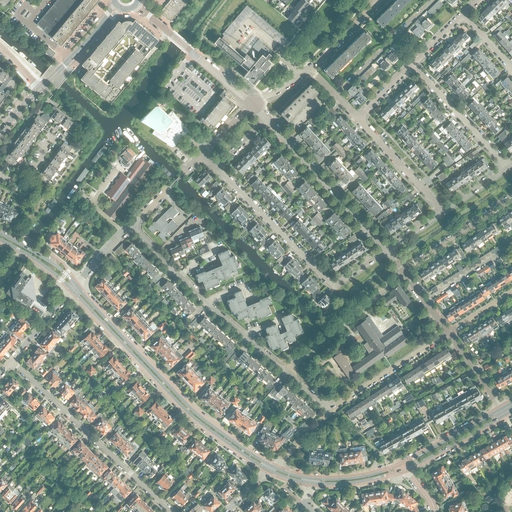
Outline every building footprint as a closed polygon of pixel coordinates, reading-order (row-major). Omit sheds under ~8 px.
[(73,10),(81,0),(56,0),(37,24),(40,27),(45,31),(51,36),(57,30),(62,23),(73,10)] [(83,19),(94,6),(87,0),(81,0),(73,10),(83,19)] [(179,10),(184,5),(177,0),(172,0),(170,3),(179,10)] [(309,4),(304,0),(300,0),(298,3),(305,9),(304,9),(308,12),(310,10),(306,7),(309,4)] [(395,15),(408,2),(406,0),(396,0),(388,8),(395,15)] [(506,6),(509,3),(505,0),(495,0),(494,1),(502,9),(506,5),(506,6)] [(498,13),(502,9),(494,1),(490,5),(496,11),(498,13)] [(175,15),(179,10),(170,3),(166,8),(175,15)] [(304,9),(305,9),(298,3),(294,8),(295,9),(302,14),(302,15),(305,18),(307,16),(302,12),(304,9)] [(289,41),(286,38),(247,5),(222,34),(224,36),(222,38),(219,37),(214,42),(216,44),(217,44),(240,64),(248,71),(244,75),(244,76),(246,78),(247,79),(246,80),(249,83),(250,82),(254,84),(271,63),(272,63),(268,59),(274,52),(272,51),(273,50),(259,39),(253,47),(262,54),(256,62),(246,54),(244,57),(229,45),(230,43),(227,41),(228,39),(229,39),(248,17),(284,48),(289,41)] [(496,11),(490,5),(486,9),(492,15),(496,11)] [(171,21),(175,15),(166,8),(162,12),(166,16),(171,21)] [(383,27),(395,15),(388,8),(376,20),(383,27)] [(302,15),(302,14),(295,9),(291,13),(298,19),(301,22),(303,21),(299,18),(302,15)] [(488,19),(492,15),(486,9),(482,13),(488,19)] [(72,32),(83,19),(73,10),(62,23),(72,32)] [(298,19),(291,13),(287,18),(294,24),(297,27),(299,25),(295,23),(298,19)] [(484,24),(488,19),(482,13),(478,17),(484,24)] [(424,29),(425,28),(427,30),(432,25),(426,18),(421,23),(418,20),(416,22),(424,29)] [(86,60),(82,66),(87,70),(80,78),(111,104),(148,60),(145,57),(159,40),(156,38),(138,23),(136,21),(134,23),(133,22),(132,22),(128,21),(127,21),(122,23),(121,24),(118,22),(117,25),(117,24),(87,60),(86,60)] [(422,31),(424,29),(416,22),(414,23),(418,27),(413,32),(419,38),(424,33),(422,31)] [(61,45),(72,32),(62,23),(51,36),(61,45)] [(499,31),(501,30),(499,28),(494,32),(496,34),(494,36),(499,41),(505,37),(499,31)] [(351,45),(358,52),(372,38),(365,31),(351,45)] [(468,41),(467,39),(469,36),(464,31),(459,36),(464,41),(466,43),(468,41)] [(459,46),(464,41),(459,36),(454,40),(459,46)] [(504,47),(509,42),(505,37),(499,41),(504,47)] [(455,50),(459,46),(454,40),(450,45),(455,50)] [(345,64),(358,52),(351,45),(338,57),(345,64)] [(450,55),(455,50),(450,45),(445,49),(450,55)] [(49,47),(46,51),(55,58),(58,55),(49,47)] [(446,59),(450,55),(445,49),(440,54),(446,59)] [(475,62),(477,60),(483,54),(479,49),(473,55),(475,58),(473,60),(475,62)] [(390,62),(391,61),(394,63),(399,58),(392,51),(386,57),(385,56),(384,57),(386,58),(390,62)] [(441,64),(446,59),(440,54),(436,58),(441,64)] [(461,62),(463,64),(471,56),(469,54),(461,62)] [(481,64),(487,59),(483,54),(477,60),(481,64)] [(332,77),(345,64),(338,57),(325,70),(332,77)] [(388,63),(390,62),(386,58),(379,65),(386,71),(391,66),(388,63)] [(436,68),(441,64),(436,58),(431,63),(436,68)] [(485,69),(492,63),(487,59),(481,64),(485,69)] [(487,76),(489,74),(496,68),(492,63),(485,69),(483,71),(487,76)] [(0,105),(8,95),(2,91),(11,79),(12,79),(13,79),(14,79),(14,78),(14,77),(13,76),(0,66),(0,81),(3,84),(0,87),(0,105)] [(493,78),(500,73),(496,68),(489,74),(493,78)] [(450,86),(457,79),(453,74),(445,81),(450,86)] [(511,82),(507,77),(505,79),(503,77),(494,85),(496,87),(500,83),(505,89),(507,87),(507,88),(511,82)] [(454,91),(462,84),(457,79),(450,86),(454,91)] [(407,86),(414,93),(415,93),(413,91),(418,87),(412,81),(407,86)] [(482,86),(486,91),(491,87),(487,82),(482,86)] [(293,117),(319,92),(310,84),(281,113),(289,122),(293,117)] [(459,95),(466,88),(462,84),(454,91),(459,95)] [(472,92),(474,94),(481,87),(479,85),(472,92)] [(360,88),(357,90),(353,86),(347,92),(352,97),(354,95),(355,96),(362,90),(360,88)] [(412,95),(414,93),(407,86),(403,91),(408,96),(411,94),(412,95)] [(469,95),(470,93),(466,88),(459,95),(463,100),(469,95)] [(227,93),(224,90),(219,95),(223,98),(205,119),(203,118),(200,121),(202,123),(203,122),(214,131),(222,121),(223,121),(227,115),(236,105),(227,97),(229,94),(227,93)] [(363,91),(362,90),(355,96),(357,98),(355,100),(360,105),(366,99),(361,94),(363,91)] [(404,101),(408,96),(403,91),(398,95),(405,102),(404,101)] [(403,104),(405,102),(398,95),(393,100),(400,107),(399,105),(401,103),(403,104)] [(425,109),(433,102),(428,98),(426,99),(424,98),(417,104),(419,106),(421,105),(425,109)] [(396,111),(400,107),(393,100),(388,105),(394,110),(396,111)] [(472,110),(478,105),(474,100),(468,105),(472,110)] [(430,114),(437,107),(433,102),(425,109),(430,114)] [(389,115),(394,110),(388,105),(384,109),(391,116),(389,115)] [(477,115),(483,110),(478,105),(472,110),(477,115)] [(80,125),(58,108),(55,106),(54,106),(53,106),(53,107),(53,108),(53,109),(56,111),(52,116),(51,118),(73,134),(80,125)] [(168,114),(159,107),(159,106),(158,106),(157,106),(156,106),(155,106),(155,107),(144,117),(140,120),(141,121),(142,120),(155,129),(153,132),(152,134),(173,148),(177,141),(182,136),(189,131),(172,110),(168,114)] [(434,119),(442,112),(437,107),(430,114),(434,119)] [(386,121),(391,116),(384,109),(379,114),(385,119),(386,121)] [(481,120),(487,114),(483,110),(477,115),(481,120)] [(442,112),(434,119),(439,123),(440,122),(446,117),(442,112)] [(51,118),(52,116),(50,114),(43,115),(41,117),(47,122),(51,118)] [(486,124),(491,119),(487,114),(481,120),(486,124)] [(47,122),(41,117),(38,115),(31,124),(32,125),(29,129),(26,127),(13,144),(16,147),(13,150),(12,150),(5,159),(14,166),(18,161),(19,160),(47,122)] [(313,124),(317,121),(313,116),(309,120),(313,124)] [(339,126),(344,120),(340,116),(334,121),(339,126)] [(490,129),(496,124),(491,119),(486,124),(490,129)] [(343,130),(349,125),(344,120),(339,126),(343,130)] [(451,122),(449,124),(446,122),(441,126),(448,134),(455,127),(451,122)] [(400,137),(408,130),(401,123),(394,130),(396,132),(400,137)] [(496,124),(490,129),(495,134),(500,129),(496,124)] [(348,135),(353,130),(349,125),(343,130),(348,135)] [(305,139),(312,133),(307,127),(300,134),(305,139)] [(455,127),(448,134),(452,138),(454,137),(460,131),(455,127)] [(352,140),(358,135),(353,130),(348,135),(346,137),(350,141),(352,140)] [(405,141),(412,135),(408,130),(400,137),(405,141)] [(505,134),(506,137),(507,136),(505,134),(507,132),(505,130),(498,137),(500,139),(505,134)] [(458,141),(464,136),(460,131),(454,137),(458,141)] [(126,133),(124,135),(132,145),(135,142),(126,133)] [(310,145),(318,138),(312,133),(305,139),(310,145)] [(356,145),(362,139),(358,135),(352,140),(356,145)] [(416,139),(412,135),(405,141),(409,146),(416,139)] [(462,146),(468,141),(464,136),(458,141),(462,146)] [(259,142),(266,149),(271,144),(264,137),(259,142)] [(316,151),(323,144),(318,138),(310,145),(316,151)] [(362,139),(356,145),(361,149),(366,144),(362,139)] [(413,151),(421,144),(416,139),(409,146),(413,151)] [(465,152),(467,151),(473,145),(468,141),(462,146),(463,146),(461,147),(465,152)] [(77,152),(79,150),(71,144),(69,146),(64,142),(37,176),(43,180),(41,182),(49,189),(51,187),(47,184),(74,149),(77,152)] [(261,154),(266,149),(259,142),(254,147),(261,154)] [(337,151),(341,147),(337,142),(333,146),(337,151)] [(321,157),(329,150),(323,144),(316,151),(321,157)] [(418,156),(425,149),(421,144),(413,151),(418,156)] [(105,146),(93,161),(97,164),(108,149),(105,146)] [(257,159),(261,154),(254,147),(249,152),(257,159)] [(342,157),(346,153),(341,147),(337,151),(342,157)] [(130,163),(130,160),(135,156),(128,149),(119,157),(120,157),(119,159),(121,161),(121,162),(122,164),(123,166),(124,167),(126,167),(128,167),(129,166),(130,165),(130,163)] [(422,160),(430,154),(425,149),(418,156),(422,160)] [(369,161),(376,155),(371,150),(366,155),(364,156),(369,161)] [(252,164),(257,159),(249,152),(245,157),(252,164)] [(432,160),(434,158),(430,154),(422,160),(427,165),(432,160)] [(278,169),(280,168),(287,161),(281,155),(272,163),(278,169)] [(374,165),(380,159),(376,155),(369,161),(370,160),(374,165)] [(247,169),(252,164),(245,157),(240,162),(247,169)] [(145,160),(144,161),(140,158),(127,175),(128,176),(127,177),(122,173),(120,176),(121,177),(118,180),(117,179),(115,182),(116,183),(114,186),(113,185),(111,188),(112,188),(110,191),(109,191),(106,194),(111,198),(107,203),(111,206),(105,213),(115,220),(155,168),(145,160)] [(476,163),(481,171),(486,167),(485,165),(487,163),(484,158),(476,163)] [(334,171),(341,164),(336,159),(329,165),(334,171)] [(379,169),(385,164),(380,159),(374,165),(379,169)] [(431,170),(437,165),(432,160),(427,165),(431,170)] [(285,174),(292,167),(287,161),(280,168),(285,174)] [(242,173),(247,169),(240,162),(235,166),(242,173)] [(476,174),(481,171),(476,163),(471,166),(476,174)] [(90,164),(77,181),(81,184),(94,167),(90,164)] [(164,164),(159,168),(168,178),(173,174),(164,164)] [(339,177),(347,170),(341,164),(334,171),(339,177)] [(383,174),(389,169),(385,164),(379,169),(383,174)] [(471,178),(476,174),(471,166),(466,170),(471,178)] [(290,179),(298,173),(292,167),(285,174),(290,179)] [(360,177),(365,173),(359,167),(355,171),(360,177)] [(386,180),(393,174),(389,169),(383,174),(382,175),(386,180)] [(200,175),(206,181),(211,176),(205,170),(200,175)] [(345,183),(352,177),(347,170),(339,177),(345,183)] [(466,181),(471,178),(466,170),(461,173),(466,181)] [(444,175),(439,179),(441,181),(448,176),(444,171),(443,173),(444,175)] [(364,181),(369,177),(365,173),(360,177),(364,181)] [(461,185),(466,181),(461,173),(456,177),(461,185)] [(200,175),(199,174),(197,176),(198,177),(195,180),(201,186),(206,181),(200,175)] [(390,185),(392,184),(398,178),(393,174),(386,180),(390,185)] [(456,188),(461,185),(456,177),(451,181),(456,188)] [(255,189),(262,182),(258,178),(251,185),(255,189)] [(396,188),(402,183),(398,178),(392,184),(396,188)] [(303,194),(311,187),(305,181),(298,188),(303,194)] [(451,192),(456,188),(451,181),(445,184),(451,192)] [(260,194),(267,187),(262,182),(255,189),(260,194)] [(283,187),(290,195),(294,191),(287,183),(283,187)] [(408,190),(406,188),(407,188),(402,183),(396,188),(395,190),(399,195),(401,193),(402,195),(408,190)] [(358,197),(365,191),(360,185),(352,191),(358,197)] [(212,195),(216,191),(218,189),(219,188),(216,186),(209,193),(212,195)] [(74,187),(64,200),(67,202),(77,189),(74,187)] [(264,198),(271,191),(267,187),(260,194),(264,198)] [(309,199),(316,193),(311,187),(303,194),(309,199)] [(205,197),(209,193),(204,188),(200,192),(205,197)] [(218,201),(227,193),(222,188),(219,191),(218,189),(216,191),(218,192),(214,195),(218,198),(217,200),(218,201)] [(269,202),(275,196),(271,191),(264,198),(269,202)] [(363,203),(371,196),(365,191),(358,197),(363,203)] [(231,203),(229,200),(232,198),(227,193),(218,201),(220,202),(221,202),(224,205),(227,202),(229,203),(230,204),(231,203)] [(314,205),(321,199),(316,193),(309,199),(314,205)] [(273,207),(280,200),(275,196),(269,202),(273,207)] [(368,209),(376,202),(371,196),(363,203),(368,209)] [(319,211),(327,205),(321,199),(314,205),(319,211)] [(393,203),(388,199),(384,203),(388,207),(390,205),(393,203)] [(54,200),(46,211),(50,214),(58,203),(54,200)] [(278,211),(284,205),(280,200),(273,207),(278,211)] [(374,215),(381,208),(376,202),(368,209),(374,215)] [(420,209),(422,208),(419,202),(416,204),(411,208),(416,216),(421,212),(420,209)] [(236,219),(245,210),(240,205),(237,208),(234,206),(233,207),(234,208),(235,210),(232,213),(235,216),(235,217),(236,219)] [(282,216),(289,209),(284,205),(278,211),(282,216)] [(0,215),(5,218),(10,209),(4,206),(0,213),(0,215)] [(158,235),(164,242),(170,236),(168,233),(169,231),(168,230),(169,229),(171,232),(178,225),(172,219),(169,222),(168,221),(167,222),(165,221),(169,217),(173,217),(178,212),(172,206),(157,221),(155,222),(155,221),(148,228),(154,234),(156,231),(158,233),(160,231),(161,232),(158,235)] [(411,219),(416,216),(411,208),(406,211),(411,219)] [(16,217),(17,213),(10,209),(5,218),(11,222),(14,216),(16,217)] [(282,216),(283,217),(287,220),(293,214),(289,209),(282,216)] [(248,220),(246,218),(249,215),(245,210),(236,219),(237,220),(239,219),(242,223),(245,220),(246,221),(247,221),(248,220)] [(406,223),(411,219),(406,211),(401,215),(406,223)] [(332,226),(339,219),(334,213),(327,220),(332,226)] [(312,218),(319,226),(323,223),(316,215),(312,218)] [(401,226),(406,223),(401,215),(395,218),(401,226)] [(505,227),(510,223),(505,215),(499,219),(505,227)] [(396,230),(401,226),(395,218),(390,222),(396,230)] [(297,230),(303,224),(299,219),(292,226),(297,230)] [(337,231),(345,225),(339,219),(332,226),(337,231)] [(390,233),(396,230),(390,222),(385,225),(390,233)] [(254,236),(262,228),(257,223),(254,226),(252,224),(251,225),(251,226),(249,228),(251,229),(250,230),(253,233),(252,235),(254,236)] [(488,227),(494,234),(499,231),(493,223),(488,227)] [(301,235),(308,228),(303,224),(297,230),(301,235)] [(343,237),(350,231),(345,225),(337,231),(343,237)] [(204,236),(202,232),(200,227),(197,228),(194,229),(198,238),(204,236)] [(488,238),(494,234),(488,227),(483,230),(488,238)] [(266,238),(264,236),(267,233),(262,228),(254,236),(255,237),(256,237),(259,240),(262,237),(264,239),(264,238),(264,239),(266,238)] [(305,239),(312,232),(308,228),(301,235),(305,239)] [(193,240),(198,238),(194,229),(191,230),(189,231),(191,237),(193,240)] [(483,242),(488,238),(483,230),(478,234),(483,242)] [(310,243),(317,237),(312,232),(305,239),(310,243)] [(56,247),(63,237),(58,233),(56,236),(55,235),(53,235),(51,238),(51,240),(52,241),(50,243),(51,244),(51,245),(53,246),(54,246),(56,247)] [(478,245),(483,242),(478,234),(473,237),(478,245)] [(61,251),(69,241),(63,237),(56,247),(56,249),(58,250),(59,250),(61,251)] [(189,247),(185,237),(185,238),(182,239),(179,240),(182,246),(183,249),(184,251),(190,249),(189,247)] [(193,240),(191,237),(188,238),(187,237),(185,237),(189,247),(194,244),(193,240)] [(314,248),(321,241),(317,237),(310,243),(314,248)] [(473,248),(478,245),(473,237),(468,241),(473,248)] [(511,242),(511,237),(501,245),(502,247),(508,246),(507,244),(511,242)] [(271,254),(280,245),(275,240),(272,243),(270,242),(268,243),(269,243),(270,245),(267,248),(270,251),(270,252),(271,254)] [(66,255),(74,245),(69,241),(61,251),(61,252),(61,253),(63,254),(64,254),(66,255)] [(326,245),(325,245),(321,241),(314,248),(319,252),(323,249),(324,250),(327,247),(326,245)] [(468,252),(473,248),(468,241),(462,245),(468,252)] [(361,253),(366,250),(361,242),(356,246),(361,253)] [(130,254),(136,248),(133,245),(133,246),(131,244),(125,249),(130,254)] [(71,259),(79,249),(74,245),(66,255),(67,257),(68,258),(70,258),(71,259)] [(183,249),(182,246),(178,247),(178,245),(175,246),(176,247),(179,256),(185,253),(184,251),(183,249)] [(283,255),(281,253),(284,250),(280,245),(271,254),(272,255),(274,255),(277,258),(280,255),(282,256),(283,255)] [(356,257),(361,253),(356,246),(350,249),(356,257)] [(174,258),(179,256),(176,247),(172,248),(170,249),(174,258)] [(135,259),(141,253),(138,249),(137,250),(136,249),(137,248),(136,248),(130,254),(135,259)] [(80,259),(85,253),(79,249),(71,259),(72,260),(72,261),(73,262),(75,262),(77,263),(78,261),(79,262),(80,260),(80,259)] [(351,261),(356,257),(350,249),(345,253),(351,261)] [(451,252),(457,260),(462,256),(457,249),(451,252)] [(232,276),(238,273),(237,270),(240,269),(234,255),(231,256),(228,250),(218,254),(219,258),(218,258),(219,262),(222,261),(225,269),(222,270),(221,267),(214,270),(214,271),(206,274),(203,266),(200,267),(202,273),(196,275),(199,282),(203,280),(206,289),(220,284),(219,281),(225,278),(225,279),(232,276)] [(452,264),(457,260),(451,252),(446,256),(448,258),(452,264)] [(139,263),(146,257),(143,254),(142,255),(140,253),(141,253),(135,259),(139,263)] [(345,264),(351,261),(345,253),(340,256),(345,264)] [(109,258),(114,264),(117,261),(112,255),(109,258)] [(340,268),(345,264),(340,256),(335,260),(340,268)] [(452,264),(448,258),(446,256),(441,259),(446,267),(452,264)] [(144,268),(150,262),(147,259),(146,260),(145,258),(146,257),(139,263),(144,268)] [(289,271),(297,263),(292,258),(289,261),(287,259),(286,260),(286,261),(288,262),(284,265),(288,269),(287,270),(289,271)] [(482,263),(481,260),(480,258),(468,266),(469,268),(476,267),(476,264),(482,263)] [(441,271),(446,267),(441,259),(436,263),(441,271)] [(335,271),(340,268),(335,260),(330,263),(335,271)] [(148,273),(155,266),(152,263),(151,264),(150,263),(150,262),(144,268),(148,273)] [(301,273),(299,271),(302,268),(297,263),(289,271),(290,273),(291,272),(294,275),(298,272),(299,274),(301,273)] [(436,274),(441,271),(436,263),(431,266),(436,274)] [(491,270),(491,269),(489,266),(488,265),(483,268),(483,269),(486,273),(491,270)] [(155,266),(148,273),(153,277),(150,280),(152,282),(150,284),(153,286),(159,280),(157,278),(159,275),(157,273),(160,271),(156,268),(156,269),(154,267),(155,267),(155,266)] [(431,278),(436,274),(431,266),(426,270),(431,278)] [(426,281),(431,278),(426,270),(420,273),(426,281)] [(28,309),(31,304),(34,300),(35,299),(36,298),(33,279),(32,279),(30,279),(31,278),(22,272),(6,293),(28,309)] [(101,291),(110,283),(107,280),(109,278),(105,273),(102,276),(104,278),(102,280),(103,281),(100,283),(98,284),(98,285),(96,287),(101,291)] [(507,283),(511,280),(508,273),(502,277),(507,283)] [(306,289),(314,280),(310,275),(307,278),(305,277),(303,278),(304,278),(305,280),(302,283),(305,286),(305,288),(306,289)] [(502,286),(507,283),(502,277),(497,280),(502,286)] [(168,281),(166,282),(164,280),(157,287),(159,290),(162,287),(167,291),(173,285),(170,282),(170,283),(168,281)] [(318,290),(316,288),(319,285),(314,280),(306,289),(307,290),(309,290),(312,293),(315,290),(316,291),(317,291),(317,292),(318,290)] [(496,290),(502,286),(497,280),(492,283),(496,290)] [(105,296),(114,287),(110,283),(101,291),(105,296)] [(491,293),(496,290),(492,283),(487,286),(491,293)] [(172,296),(178,290),(175,287),(174,287),(173,286),(173,285),(167,291),(172,296)] [(456,285),(451,288),(452,290),(454,294),(459,291),(457,287),(456,285)] [(405,307),(409,304),(411,302),(401,287),(400,288),(398,286),(394,289),(394,292),(382,300),(386,306),(397,297),(403,306),(404,305),(405,307)] [(486,296),(491,293),(487,286),(482,290),(486,296)] [(109,301),(119,292),(114,287),(105,296),(109,301)] [(446,291),(447,293),(448,295),(449,297),(454,294),(452,290),(451,288),(446,291)] [(176,300),(182,294),(179,291),(179,292),(177,290),(178,290),(172,296),(176,300)] [(245,310),(243,304),(242,301),(245,299),(242,290),(230,295),(232,299),(227,300),(233,314),(236,313),(239,319),(243,318),(244,321),(250,318),(250,319),(257,316),(258,319),(271,313),(269,308),(268,305),(272,303),(269,296),(268,296),(260,299),(259,300),(260,303),(253,306),(253,305),(249,307),(250,308),(245,310)] [(113,305),(123,296),(119,292),(109,301),(113,305)] [(326,294),(324,296),(320,292),(319,294),(314,298),(314,299),(319,304),(323,307),(327,303),(328,303),(332,300),(326,294)] [(480,302),(485,299),(481,293),(476,296),(480,302)] [(181,305),(187,299),(184,296),(183,296),(182,295),(183,294),(182,294),(176,300),(181,305)] [(475,294),(470,297),(471,299),(474,304),(475,305),(480,302),(476,296),(475,294)] [(118,310),(124,304),(127,301),(123,296),(113,305),(118,310)] [(189,300),(188,301),(187,300),(187,299),(181,305),(185,310),(192,303),(189,300)] [(475,305),(474,304),(471,299),(466,302),(468,304),(470,308),(475,305)] [(454,305),(455,306),(460,315),(465,311),(461,305),(459,302),(454,305)] [(470,308),(468,304),(466,302),(461,305),(465,311),(470,308)] [(193,306),(191,304),(192,304),(192,303),(185,310),(190,314),(187,317),(189,319),(193,315),(196,312),(194,310),(196,308),(193,305),(193,306)] [(455,318),(460,315),(455,306),(453,307),(455,310),(451,312),(455,318)] [(128,321),(138,312),(133,307),(124,316),(125,317),(125,318),(127,320),(128,320),(128,321)] [(67,315),(74,322),(79,318),(71,310),(69,312),(68,312),(67,314),(67,315)] [(507,323),(511,320),(506,311),(501,315),(505,321),(507,323)] [(27,319),(29,317),(22,312),(18,316),(20,318),(18,320),(20,321),(21,321),(27,327),(28,327),(32,323),(27,319)] [(132,325),(142,316),(138,312),(128,321),(128,322),(130,323),(131,323),(132,325)] [(450,321),(455,318),(451,312),(446,315),(450,321)] [(292,313),(288,315),(281,318),(284,325),(285,324),(288,332),(280,335),(278,331),(279,331),(276,324),(266,328),(268,335),(266,336),(271,350),(280,346),(281,350),(289,347),(287,343),(296,339),(294,336),(303,332),(297,319),(294,320),(292,313)] [(70,326),(74,322),(67,315),(66,315),(65,315),(64,317),(64,318),(63,319),(70,326)] [(505,321),(501,315),(496,318),(500,324),(502,326),(506,323),(505,321)] [(137,330),(146,321),(142,316),(132,325),(133,325),(133,326),(134,328),(135,328),(137,330)] [(382,334),(373,322),(369,317),(365,320),(356,327),(352,330),(356,334),(360,331),(367,342),(364,345),(369,353),(369,352),(370,354),(377,349),(376,347),(381,344),(378,339),(380,337),(379,336),(382,334)] [(492,327),(498,324),(493,317),(488,321),(492,327)] [(207,318),(206,319),(204,318),(203,319),(201,318),(194,325),(196,327),(199,324),(204,328),(210,321),(207,318)] [(66,330),(70,326),(63,319),(61,321),(60,321),(59,322),(59,324),(66,330)] [(23,332),(27,327),(21,321),(20,321),(19,323),(18,322),(16,325),(23,332)] [(141,334),(150,325),(146,321),(137,330),(137,331),(138,332),(139,333),(141,334)] [(209,332),(215,325),(212,323),(211,323),(210,322),(210,321),(204,328),(209,332)] [(487,331),(492,327),(488,321),(483,324),(487,331)] [(66,331),(66,330),(59,324),(58,324),(56,326),(56,327),(55,328),(62,335),(63,335),(66,331)] [(406,327),(403,329),(400,324),(383,337),(381,335),(382,334),(379,336),(380,337),(378,339),(381,344),(376,347),(377,349),(370,354),(369,352),(369,353),(370,354),(352,367),(358,374),(382,357),(382,355),(385,353),(387,357),(409,341),(405,335),(410,332),(406,327)] [(482,334),(487,331),(483,324),(478,327),(482,334)] [(24,332),(23,332),(16,325),(12,330),(11,331),(14,334),(15,333),(20,337),(24,332)] [(145,339),(155,330),(150,325),(141,334),(141,335),(142,337),(143,337),(145,339)] [(214,336),(220,330),(217,327),(216,328),(214,326),(215,326),(215,325),(209,332),(214,336)] [(413,334),(415,337),(426,330),(424,327),(413,334)] [(484,336),(482,334),(478,327),(473,330),(479,339),(484,336)] [(14,334),(11,331),(8,329),(6,332),(9,334),(6,337),(5,336),(4,338),(12,345),(12,346),(17,340),(14,336),(13,337),(12,336),(14,334)] [(219,341),(225,334),(222,331),(221,332),(219,330),(220,330),(214,336),(219,341)] [(474,343),(479,339),(473,330),(468,333),(474,343)] [(61,337),(60,337),(53,331),(52,331),(50,334),(49,336),(57,342),(61,337)] [(86,345),(96,337),(95,336),(96,335),(94,334),(93,334),(91,332),(82,341),(80,342),(81,343),(82,341),(86,345)] [(468,346),(474,343),(468,333),(463,337),(467,344),(468,346)] [(224,345),(230,338),(226,335),(226,336),(224,335),(225,334),(219,341),(224,345)] [(57,342),(49,336),(48,335),(46,338),(47,338),(45,340),(53,347),(53,346),(54,348),(56,346),(54,345),(57,342)] [(12,345),(4,338),(1,336),(0,338),(0,339),(2,341),(0,344),(7,350),(12,345)] [(157,351),(165,343),(168,341),(163,336),(152,346),(154,348),(154,349),(155,351),(156,351),(157,351)] [(90,350),(100,341),(99,341),(100,340),(100,339),(98,338),(97,338),(96,337),(86,345),(90,350)] [(228,354),(232,350),(235,346),(233,344),(235,342),(230,338),(224,345),(229,349),(226,352),(228,354)] [(53,347),(45,340),(45,341),(44,340),(42,343),(43,343),(41,345),(48,351),(53,347)] [(94,354),(104,345),(103,344),(103,343),(102,341),(101,341),(100,341),(90,350),(94,354)] [(165,352),(169,348),(165,343),(157,351),(158,353),(160,353),(163,356),(166,353),(165,352)] [(74,344),(69,350),(71,352),(77,347),(74,344)] [(104,345),(94,354),(99,359),(108,350),(107,348),(107,347),(106,345),(104,345)] [(35,352),(36,353),(42,359),(47,353),(42,349),(42,350),(39,347),(35,352)] [(166,361),(177,351),(174,347),(172,348),(170,349),(169,348),(165,352),(166,353),(163,356),(164,358),(164,359),(166,361)] [(349,379),(356,373),(341,352),(342,352),(338,347),(333,351),(335,354),(336,353),(337,355),(333,357),(349,379)] [(451,355),(448,350),(447,348),(441,352),(446,360),(452,357),(451,355)] [(171,367),(182,356),(177,351),(166,361),(167,362),(166,363),(168,364),(169,364),(171,367)] [(192,353),(188,357),(190,360),(196,355),(193,352),(192,353)] [(240,352),(234,359),(236,361),(237,360),(242,364),(250,355),(246,352),(246,353),(244,352),(242,353),(240,352)] [(441,364),(446,360),(441,352),(436,355),(441,364)] [(40,361),(42,359),(36,353),(32,358),(40,365),(41,365),(42,363),(40,361)] [(242,364),(247,369),(249,366),(254,360),(251,357),(250,357),(249,356),(250,355),(242,364)] [(436,367),(441,364),(436,355),(430,359),(436,367)] [(108,370),(118,361),(118,360),(117,358),(115,358),(113,356),(104,365),(108,370)] [(40,365),(32,358),(31,357),(27,361),(30,364),(29,364),(34,369),(34,368),(36,370),(40,365)] [(430,371),(436,367),(430,359),(425,362),(429,369),(430,371)] [(253,371),(259,364),(256,361),(256,362),(254,360),(255,360),(254,360),(249,366),(253,371)] [(113,374),(123,366),(122,365),(122,364),(121,362),(120,363),(118,361),(108,370),(113,374)] [(423,372),(429,369),(425,362),(419,366),(423,372)] [(181,377),(182,377),(190,369),(188,366),(189,365),(187,363),(178,372),(179,374),(179,375),(180,376),(181,377)] [(258,375),(264,368),(261,365),(260,366),(259,365),(259,364),(253,371),(258,375)] [(94,368),(92,365),(86,371),(88,373),(94,368)] [(117,379),(127,370),(125,369),(125,367),(123,366),(113,374),(117,379)] [(418,376),(423,372),(419,366),(414,370),(418,376)] [(94,368),(88,373),(91,376),(97,371),(94,368)] [(186,381),(196,372),(192,368),(190,369),(182,377),(183,379),(183,380),(185,381),(186,381)] [(266,369),(265,370),(264,369),(264,368),(258,375),(263,379),(269,372),(266,369)] [(53,370),(52,371),(45,378),(50,383),(57,376),(59,374),(55,370),(54,372),(53,370)] [(121,383),(131,375),(129,373),(129,371),(128,370),(127,370),(117,379),(121,383)] [(412,379),(418,376),(414,370),(408,373),(412,379)] [(511,382),(511,381),(511,377),(507,370),(502,373),(503,375),(503,376),(508,384),(509,384),(511,383),(511,382)] [(188,384),(190,386),(199,378),(196,376),(198,374),(196,372),(186,381),(188,383),(188,384)] [(274,381),(272,379),(274,377),(271,374),(270,374),(269,373),(269,372),(263,379),(268,383),(266,386),(268,388),(272,384),(274,381)] [(407,383),(412,379),(408,373),(403,377),(407,383)] [(508,384),(503,376),(503,375),(497,378),(498,380),(495,382),(498,387),(501,386),(502,387),(503,387),(506,386),(505,385),(508,384)] [(57,385),(59,386),(64,381),(62,380),(57,376),(50,383),(55,387),(57,385)] [(195,391),(205,381),(200,377),(199,378),(190,386),(192,389),(193,389),(195,391)] [(13,389),(18,383),(18,382),(16,381),(12,378),(9,382),(8,381),(7,383),(13,389)] [(404,386),(402,384),(398,378),(393,381),(399,390),(404,386)] [(64,381),(59,386),(60,388),(58,390),(63,395),(69,388),(65,383),(64,381)] [(393,393),(399,390),(393,381),(388,385),(392,390),(393,393)] [(133,395),(142,386),(142,385),(141,383),(139,383),(139,384),(137,382),(128,390),(133,395)] [(8,395),(13,389),(7,383),(5,385),(6,386),(2,390),(8,395)] [(393,393),(392,390),(388,385),(383,388),(387,394),(388,396),(393,393)] [(475,385),(469,388),(470,389),(471,392),(477,401),(483,397),(482,395),(481,395),(477,389),(477,390),(475,385)] [(137,400),(146,391),(145,390),(146,390),(146,389),(145,387),(143,387),(143,388),(142,386),(133,395),(137,400)] [(283,396),(289,389),(286,387),(285,387),(283,386),(279,390),(277,389),(273,393),(271,391),(269,393),(274,397),(275,395),(278,392),(283,396)] [(75,393),(80,389),(78,387),(75,390),(74,389),(72,390),(69,388),(63,395),(68,399),(70,396),(72,398),(76,394),(75,393)] [(217,393),(218,391),(217,391),(220,388),(219,387),(215,391),(214,393),(207,402),(212,406),(219,397),(216,395),(217,393)] [(202,398),(207,402),(214,393),(211,391),(212,389),(210,388),(202,398)] [(381,397),(387,394),(383,388),(377,391),(381,397)] [(84,399),(78,394),(81,391),(80,389),(75,393),(76,394),(72,398),(73,399),(71,402),(76,407),(82,401),(84,399)] [(119,392),(119,391),(116,389),(110,394),(113,397),(119,392)] [(288,400),(294,394),(291,391),(290,392),(289,390),(289,389),(283,396),(288,400)] [(477,401),(471,392),(470,389),(467,390),(466,390),(464,391),(471,404),(472,405),(474,404),(474,402),(477,401)] [(148,393),(149,393),(149,392),(147,391),(146,391),(137,400),(141,404),(150,395),(148,393)] [(376,401),(381,397),(377,391),(372,395),(376,401)] [(471,404),(464,391),(458,395),(466,409),(469,407),(468,405),(471,404)] [(27,406),(29,405),(35,398),(33,396),(32,397),(29,394),(23,399),(26,403),(25,404),(26,405),(23,407),(25,409),(27,406)] [(293,405),(299,398),(296,395),(295,396),(293,395),(294,394),(288,400),(293,405)] [(217,410),(224,401),(221,398),(222,397),(220,395),(219,397),(212,406),(217,410)] [(367,398),(371,404),(372,406),(377,402),(376,401),(372,395),(367,398)] [(463,410),(466,409),(458,395),(452,398),(454,401),(459,411),(462,409),(463,410)] [(0,404),(5,410),(10,405),(0,396),(0,404)] [(35,398),(29,405),(34,410),(40,404),(36,401),(37,400),(35,398)] [(298,409),(304,402),(301,399),(300,400),(298,399),(299,398),(293,405),(291,407),(296,411),(298,409)] [(366,407),(371,404),(367,398),(362,402),(366,407)] [(81,412),(89,404),(84,399),(82,401),(76,407),(75,408),(78,411),(79,410),(81,412)] [(392,403),(396,409),(401,405),(398,399),(392,403)] [(224,401),(217,410),(221,414),(230,403),(227,401),(226,403),(224,401)] [(457,412),(459,411),(454,401),(452,403),(452,404),(449,405),(454,415),(457,413),(457,412)] [(151,415),(160,406),(161,405),(159,403),(158,403),(158,404),(156,402),(147,411),(151,415)] [(303,413),(309,406),(305,404),(303,403),(304,402),(298,409),(296,411),(298,409),(303,413)] [(360,411),(366,407),(362,402),(357,405),(360,411)] [(387,406),(390,411),(391,412),(396,409),(392,403),(390,404),(391,406),(388,408),(387,405),(387,406)] [(86,416),(93,408),(89,404),(81,412),(83,414),(82,415),(85,417),(86,416)] [(362,412),(360,411),(357,405),(353,407),(352,406),(350,407),(351,408),(355,414),(356,416),(362,412)] [(452,416),(454,415),(449,405),(446,407),(446,406),(443,408),(448,416),(448,417),(450,416),(452,416)] [(156,419),(165,411),(160,406),(151,415),(156,419)] [(314,411),(310,408),(310,409),(308,407),(309,407),(309,406),(303,413),(301,415),(303,417),(305,415),(308,417),(309,416),(311,417),(314,413),(313,412),(314,411)] [(135,416),(142,409),(139,407),(135,411),(135,412),(133,414),(135,416)] [(43,419),(49,412),(47,410),(47,411),(43,408),(38,413),(43,419)] [(94,422),(102,414),(101,413),(99,413),(97,415),(94,413),(96,410),(93,408),(86,416),(91,422),(92,420),(94,422)] [(350,418),(355,414),(351,408),(346,412),(345,413),(346,416),(348,415),(350,418)] [(448,417),(448,416),(443,408),(440,409),(441,410),(438,412),(443,421),(446,420),(446,418),(448,417)] [(142,409),(135,416),(137,418),(139,416),(140,417),(145,412),(142,409)] [(234,423),(241,414),(238,412),(239,410),(237,409),(229,420),(231,421),(231,422),(233,423),(234,423)] [(247,416),(248,414),(243,410),(241,414),(234,423),(236,424),(236,426),(238,427),(239,427),(246,417),(247,416)] [(159,424),(168,415),(165,411),(156,419),(159,424)] [(43,419),(42,420),(41,420),(43,422),(43,423),(46,426),(54,418),(51,415),(51,414),(49,412),(43,419)] [(431,422),(432,421),(435,420),(437,423),(439,422),(440,423),(443,421),(438,412),(435,414),(434,413),(427,416),(431,422)] [(102,414),(94,422),(96,424),(95,425),(100,430),(109,420),(102,414)] [(164,429),(164,428),(173,419),(171,417),(171,416),(170,415),(169,415),(168,415),(159,424),(162,426),(159,430),(161,432),(164,429)] [(244,431),(251,421),(248,419),(250,417),(247,416),(246,417),(239,427),(241,428),(241,429),(244,431)] [(427,425),(429,423),(431,422),(427,416),(421,420),(421,421),(418,423),(424,432),(426,431),(426,429),(429,428),(427,425)] [(114,424),(111,422),(113,420),(110,418),(109,420),(100,430),(105,434),(111,427),(114,424)] [(268,425),(265,423),(267,419),(265,418),(262,422),(265,423),(264,426),(260,432),(263,433),(260,438),(261,438),(260,440),(262,441),(261,442),(262,442),(262,443),(264,444),(265,444),(272,432),(269,430),(270,428),(267,426),(268,425)] [(58,421),(56,419),(49,426),(51,428),(49,431),(54,436),(54,435),(63,425),(61,423),(61,424),(58,421)] [(251,421),(244,431),(247,433),(248,433),(250,434),(257,423),(255,421),(254,423),(251,421)] [(421,434),(424,432),(418,423),(415,425),(415,424),(412,425),(417,434),(419,433),(421,434)] [(59,440),(61,437),(68,430),(65,428),(65,427),(63,425),(54,435),(59,440)] [(405,426),(405,427),(412,439),(415,437),(416,435),(417,434),(412,425),(410,427),(409,426),(407,425),(405,426)] [(178,438),(185,430),(183,428),(182,428),(181,427),(180,426),(177,430),(175,428),(171,432),(178,438)] [(285,442),(298,430),(292,426),(281,436),(281,437),(278,435),(271,447),(272,449),(273,450),(274,449),(275,450),(276,448),(278,449),(279,448),(282,443),(283,444),(284,441),(285,442)] [(400,430),(401,432),(406,441),(408,440),(409,440),(412,439),(405,427),(400,430)] [(278,435),(273,433),(275,429),(273,429),(272,432),(265,444),(271,447),(278,435)] [(401,432),(400,430),(399,429),(396,431),(398,433),(399,434),(396,436),(401,445),(404,444),(403,442),(406,441),(401,432)] [(66,442),(73,434),(71,432),(70,433),(68,430),(61,437),(66,442)] [(185,438),(189,435),(188,434),(188,433),(187,432),(185,430),(178,438),(184,444),(188,440),(185,438)] [(117,432),(116,432),(110,440),(112,441),(112,443),(113,444),(114,443),(114,444),(121,436),(123,435),(118,431),(117,432)] [(166,434),(163,431),(156,439),(159,442),(166,434)] [(5,432),(0,436),(3,439),(4,438),(7,440),(10,437),(5,432)] [(69,448),(70,446),(77,439),(74,437),(75,436),(73,434),(66,442),(68,444),(66,445),(69,448)] [(118,448),(125,441),(121,436),(114,444),(116,445),(116,447),(117,448),(118,448)] [(398,447),(401,445),(396,436),(393,438),(392,436),(389,438),(390,439),(395,448),(395,447),(397,446),(398,447)] [(509,446),(510,445),(505,436),(499,440),(504,448),(505,448),(505,449),(509,447),(509,446)] [(26,437),(22,441),(28,446),(31,443),(26,437)] [(383,440),(382,438),(379,440),(381,444),(378,446),(378,447),(379,449),(380,449),(381,449),(383,454),(389,450),(384,441),(383,440)] [(395,449),(395,448),(390,439),(387,441),(387,440),(384,441),(389,450),(391,449),(393,450),(395,449)] [(193,453),(200,442),(198,441),(197,441),(195,440),(187,451),(189,452),(190,451),(193,453)] [(503,449),(504,448),(499,440),(493,443),(498,452),(499,451),(500,452),(504,450),(503,449)] [(123,452),(130,445),(125,441),(118,448),(120,449),(120,451),(121,452),(122,452),(123,452)] [(78,454),(85,447),(85,446),(81,442),(74,450),(72,448),(69,452),(70,453),(72,451),(74,453),(75,451),(78,454)] [(198,456),(205,446),(200,442),(193,453),(192,453),(195,455),(195,454),(198,456)] [(131,457),(138,449),(131,443),(130,445),(123,452),(124,454),(124,455),(125,456),(127,456),(128,455),(131,457)] [(500,455),(498,452),(493,443),(488,446),(493,455),(494,458),(500,455)] [(23,452),(25,449),(19,444),(17,447),(19,448),(16,451),(18,454),(21,450),(23,452)] [(202,462),(210,451),(208,449),(208,448),(205,446),(198,456),(201,459),(200,460),(202,462)] [(315,463),(317,451),(313,451),(314,449),(313,448),(313,446),(311,446),(311,448),(309,448),(307,459),(308,460),(308,462),(311,463),(312,464),(314,464),(315,463)] [(362,462),(362,457),(366,456),(364,446),(360,447),(353,448),(355,463),(356,463),(357,464),(359,464),(359,462),(362,462)] [(492,455),(493,455),(488,446),(482,449),(487,458),(488,458),(488,459),(492,456),(492,455)] [(82,458),(89,451),(89,449),(88,448),(86,448),(85,447),(78,454),(82,458)] [(355,463),(353,448),(350,448),(351,451),(347,452),(349,464),(355,463)] [(486,459),(487,458),(482,449),(476,453),(481,461),(483,464),(485,463),(484,461),(487,460),(486,459)] [(94,455),(93,455),(93,453),(92,452),(90,452),(89,451),(82,458),(87,463),(91,459),(90,458),(93,455),(94,455)] [(322,464),(323,452),(317,451),(315,463),(322,464)] [(332,458),(333,455),(333,452),(330,452),(330,453),(323,452),(322,464),(323,466),(324,466),(325,465),(328,465),(329,458),(332,458)] [(348,464),(349,464),(347,452),(340,453),(342,465),(345,464),(346,466),(347,465),(348,464)] [(480,462),(481,461),(476,453),(471,456),(476,465),(477,464),(477,465),(481,463),(480,462)] [(94,456),(94,455),(93,455),(90,458),(91,459),(87,463),(85,465),(89,469),(98,460),(97,458),(97,457),(96,456),(94,456)] [(138,466),(144,460),(142,458),(143,457),(140,455),(133,462),(135,463),(135,464),(136,466),(137,466),(138,466)] [(208,466),(208,467),(218,474),(220,472),(221,470),(223,472),(228,466),(222,462),(224,460),(223,460),(223,459),(223,458),(218,455),(217,455),(214,459),(211,457),(206,463),(207,464),(206,465),(208,466)] [(465,459),(471,470),(477,467),(476,465),(471,456),(465,459)] [(465,474),(469,471),(471,470),(465,459),(463,460),(464,462),(459,464),(463,471),(465,474)] [(96,471),(103,463),(102,464),(101,463),(102,461),(100,460),(98,460),(89,469),(94,473),(96,471)] [(142,470),(148,464),(144,460),(138,466),(139,468),(139,469),(141,470),(142,470)] [(108,467),(103,463),(96,471),(94,473),(98,477),(100,475),(108,467)] [(153,466),(152,467),(148,464),(142,470),(142,471),(143,472),(144,472),(146,474),(155,465),(153,467),(153,466)] [(160,472),(166,466),(163,464),(159,469),(155,465),(146,474),(147,474),(147,475),(148,476),(149,476),(150,478),(157,471),(158,470),(160,472)] [(435,480),(445,474),(446,473),(445,471),(445,470),(443,466),(437,469),(438,470),(432,474),(433,476),(433,477),(433,479),(435,479),(435,480)] [(236,478),(242,472),(239,470),(239,468),(238,467),(237,467),(236,467),(230,472),(236,478)] [(101,477),(100,478),(104,481),(106,479),(112,472),(113,472),(109,468),(101,477)] [(187,476),(191,472),(187,468),(184,471),(182,473),(187,477),(187,476)] [(110,483),(117,476),(117,475),(116,474),(114,474),(112,472),(106,479),(110,483)] [(236,478),(232,482),(234,483),(236,481),(237,482),(239,481),(241,484),(248,478),(247,477),(247,476),(243,472),(242,472),(236,478)] [(170,474),(169,476),(166,473),(156,483),(159,486),(170,475),(170,474)] [(439,486),(449,480),(445,474),(435,480),(439,486)] [(174,481),(173,480),(174,478),(170,475),(159,486),(159,487),(160,488),(162,488),(165,491),(174,481)] [(114,487),(121,480),(121,479),(120,478),(119,478),(117,476),(110,483),(114,487)] [(224,487),(230,493),(231,491),(232,492),(235,490),(234,489),(233,487),(236,485),(234,483),(232,482),(229,478),(227,481),(229,483),(224,487)] [(449,480),(439,486),(442,491),(452,486),(453,485),(450,479),(449,480)] [(3,489),(9,483),(5,480),(0,485),(0,492),(1,491),(1,490),(2,488),(3,489)] [(118,492),(125,484),(125,483),(124,482),(123,482),(121,480),(114,487),(118,492)] [(505,490),(504,489),(501,483),(496,486),(500,492),(505,490)] [(132,490),(130,489),(129,488),(129,487),(128,486),(127,486),(125,484),(118,492),(119,492),(114,496),(120,502),(132,490)] [(182,491),(184,490),(187,487),(184,484),(181,488),(172,498),(175,500),(175,502),(176,503),(177,503),(186,494),(182,491)] [(43,491),(46,488),(42,485),(35,492),(38,495),(42,491),(43,491)] [(228,495),(230,493),(224,487),(223,485),(215,492),(221,499),(224,497),(225,498),(225,497),(226,498),(229,496),(228,495)] [(452,486),(442,491),(441,493),(442,494),(444,495),(445,497),(451,494),(453,496),(458,493),(456,490),(455,491),(452,486)] [(13,487),(11,490),(8,487),(1,494),(2,495),(2,496),(3,497),(4,497),(6,499),(15,489),(13,487)] [(19,494),(20,492),(16,488),(15,489),(6,499),(8,501),(8,502),(9,502),(10,502),(11,503),(12,501),(14,502),(19,496),(19,494)] [(196,498),(203,491),(200,488),(193,495),(196,498)] [(266,500),(273,493),(274,492),(273,492),(273,491),(272,489),(271,489),(270,489),(269,488),(263,493),(262,491),(258,495),(262,499),(261,499),(264,502),(266,500)] [(82,496),(85,499),(92,493),(88,490),(82,496)] [(393,495),(392,494),(387,493),(386,490),(381,491),(382,503),(388,502),(388,500),(391,501),(392,500),(393,495)] [(401,502),(407,494),(401,490),(397,496),(393,495),(392,500),(393,501),(395,498),(401,502)] [(181,506),(190,496),(191,495),(188,492),(186,494),(177,503),(178,503),(181,506)] [(376,504),(374,492),(368,493),(370,505),(374,505),(374,508),(376,507),(376,504)] [(266,500),(268,501),(267,502),(270,505),(272,503),(273,504),(275,501),(275,500),(278,498),(278,497),(278,496),(276,494),(275,494),(273,493),(266,500)] [(493,493),(486,499),(489,503),(496,497),(493,493)] [(131,508),(140,498),(141,498),(136,494),(127,504),(131,508)] [(406,506),(412,498),(407,494),(401,502),(406,506)] [(208,500),(216,507),(217,507),(218,506),(218,505),(220,503),(213,495),(208,500)] [(14,503),(13,504),(14,505),(13,506),(17,509),(26,498),(23,496),(21,498),(19,496),(14,502),(14,503)] [(135,511),(144,503),(140,498),(131,508),(135,511)] [(416,504),(417,502),(412,498),(406,506),(411,510),(412,509),(413,511),(418,509),(416,504)] [(332,511),(340,503),(336,499),(332,503),(327,499),(323,503),(328,507),(332,511)] [(199,511),(202,510),(197,505),(198,504),(194,500),(192,502),(184,510),(185,511),(194,504),(196,506),(189,511),(199,511)] [(215,509),(216,507),(208,500),(203,504),(206,507),(203,509),(206,511),(209,511),(210,511),(211,511),(213,510),(214,510),(215,509)] [(36,503),(34,503),(32,501),(27,506),(27,505),(23,509),(24,510),(21,511),(31,511),(38,505),(37,504),(36,503)] [(258,511),(257,511),(260,508),(253,501),(253,502),(252,502),(251,503),(251,504),(249,506),(254,511),(258,511)] [(449,511),(452,511),(463,509),(462,503),(458,504),(458,502),(454,503),(454,505),(450,506),(450,508),(449,509),(449,511)] [(143,511),(149,507),(147,505),(147,504),(146,503),(145,503),(144,503),(135,511),(143,511)] [(339,511),(345,507),(340,503),(332,511),(339,511)]
